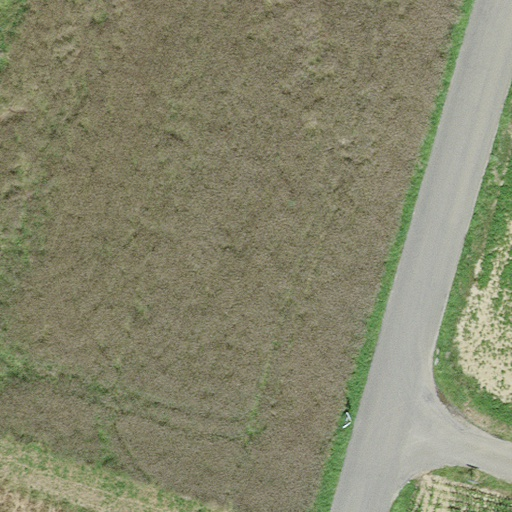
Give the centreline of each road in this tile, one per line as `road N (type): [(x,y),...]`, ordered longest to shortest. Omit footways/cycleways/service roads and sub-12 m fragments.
road 1 (tertiary): [(381,417),(497,0)]
road 2 (unclassified): [(381,417),(511,452)]
